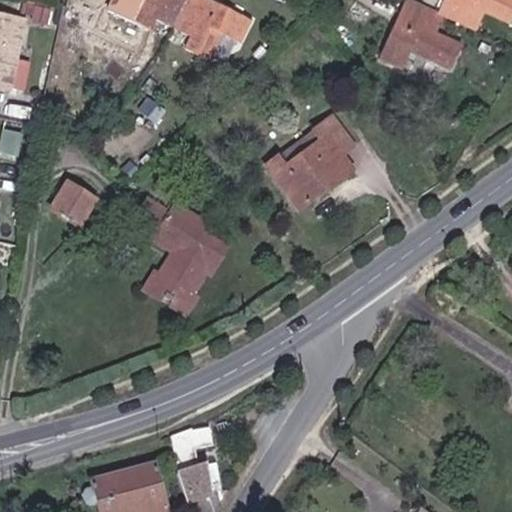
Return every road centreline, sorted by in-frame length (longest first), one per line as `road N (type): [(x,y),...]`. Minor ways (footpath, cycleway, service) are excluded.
road 1 (secondary): [(0,451),(195,394),(368,299)]
road 2 (unclassified): [(368,299),(238,511)]
road 3 (secondary): [(368,299),(511,189)]
